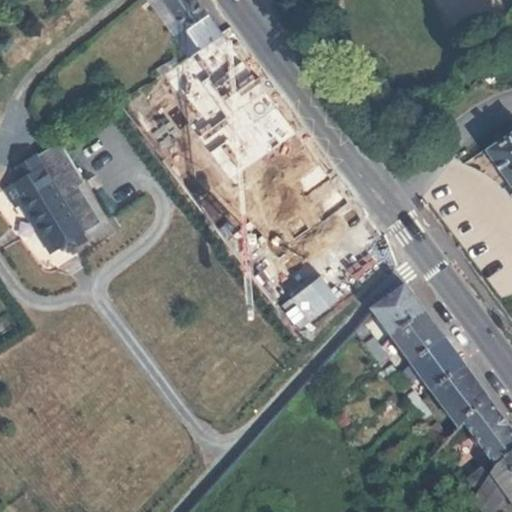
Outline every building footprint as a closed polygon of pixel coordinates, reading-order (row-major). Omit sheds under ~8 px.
[(151,0),(190,54),(195,51),(189,42),(194,38),(167,0),(151,0)] [(195,51),(222,32),(199,0),(167,0),(194,38),(189,42),(195,51)] [(300,7),(286,16),(298,33),(312,23),(300,7)] [(511,128),(486,146),(511,182),(511,128)] [(24,179),(5,191),(15,207),(19,204),(24,201),(34,216),(33,218),(32,220),(32,221),(33,223),(35,224),(37,225),(38,224),(39,224),(54,247),(82,229),(85,233),(102,223),(79,187),(85,183),(59,143),(18,169),(24,179)] [(85,183),(79,187),(102,223),(107,230),(112,227),(85,183)] [(24,201),(19,204),(49,250),(54,247),(39,224),(38,224),(37,225),(35,224),(33,223),(32,221),(32,220),(33,218),(34,216),(24,201)] [(408,282),(374,308),(392,333),(427,308),(408,282)] [(427,308),(392,333),(406,352),(412,361),(447,336),(427,308)] [(364,318),(355,328),(374,352),(383,345),(364,318)] [(423,375),(432,388),(467,363),(447,336),(412,361),(423,375)] [(383,345),(374,352),(382,363),(383,364),(392,357),(383,345)] [(406,352),(396,361),(403,371),(412,361),(406,352)] [(395,360),(386,368),(393,378),(403,371),(396,361),(395,360)] [(403,371),(412,384),(423,375),(412,361),(403,371)] [(430,426),(444,445),(465,421),(489,394),(467,363),(432,388),(455,420),(443,429),(437,421),(430,426)] [(403,371),(393,378),(404,392),(413,385),(412,384),(403,371)] [(415,389),(406,395),(415,407),(423,400),(415,389)] [(492,460),(469,478),(480,491),(497,464),(511,453),(511,425),(489,394),(465,421),(492,460)] [(423,400),(415,407),(427,422),(428,423),(436,418),(423,400)] [(511,511),(511,453),(497,464),(480,491),(467,511),(468,511),(511,511)]
